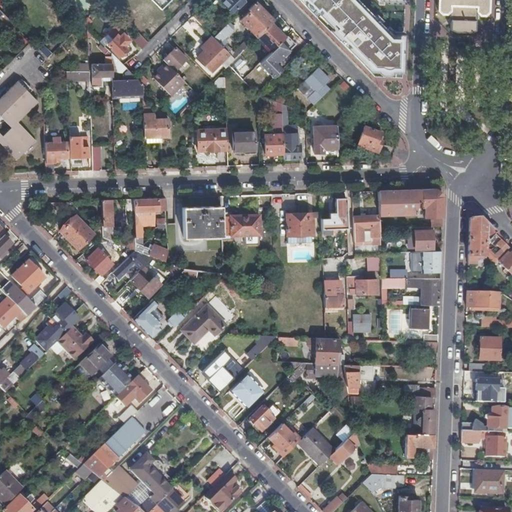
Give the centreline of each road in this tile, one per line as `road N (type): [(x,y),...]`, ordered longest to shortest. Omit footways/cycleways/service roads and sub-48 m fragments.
road 1 (residential): [(304,511),(0,200)]
road 2 (residential): [(428,152),(403,171),(0,189)]
road 3 (residential): [(442,511),(453,203),(468,183)]
road 4 (residential): [(468,183),(492,156),(506,0)]
road 5 (residential): [(417,134),(283,0)]
road 6 (residential): [(422,0),(417,134)]
